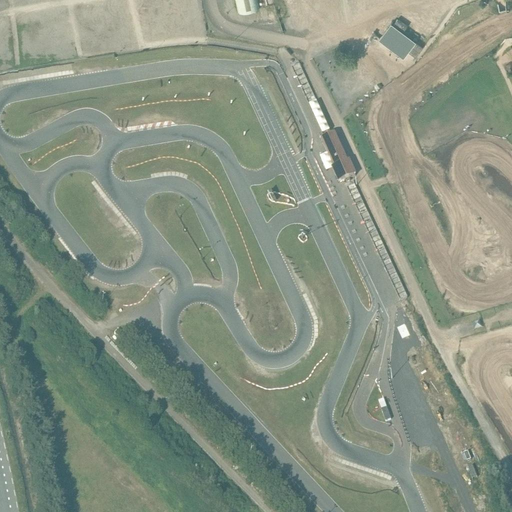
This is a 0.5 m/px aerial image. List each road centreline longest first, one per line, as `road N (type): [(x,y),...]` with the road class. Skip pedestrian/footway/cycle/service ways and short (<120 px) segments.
road 1 (unclassified): [(270,511),(51,289),(0,223)]
road 2 (track): [(487,336),(485,326),(476,327),(435,351),(426,428),(457,511)]
road 3 (track): [(393,312),(408,320),(403,380),(426,428)]
